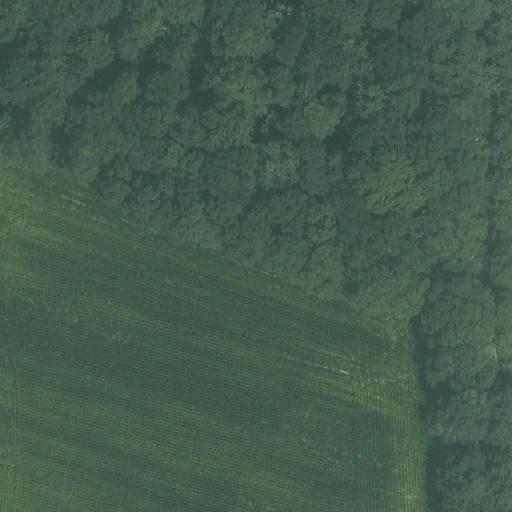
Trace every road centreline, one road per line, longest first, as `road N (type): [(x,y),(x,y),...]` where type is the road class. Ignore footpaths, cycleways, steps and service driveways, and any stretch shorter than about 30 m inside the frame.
road 1 (unclassified): [(0,97),(489,295)]
road 2 (unclassified): [(489,295),(475,0)]
road 3 (unclassified): [(499,511),(489,295)]
